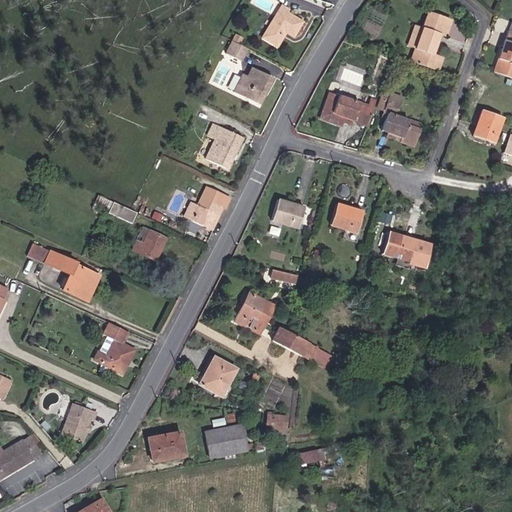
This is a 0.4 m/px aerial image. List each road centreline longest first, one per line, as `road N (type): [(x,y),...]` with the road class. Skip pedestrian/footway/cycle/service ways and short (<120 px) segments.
road 1 (residential): [(278,136),(126,434),(80,479),(26,511)]
road 2 (residential): [(278,136),(425,178),(485,18),(464,0)]
road 3 (residential): [(354,0),(278,136)]
